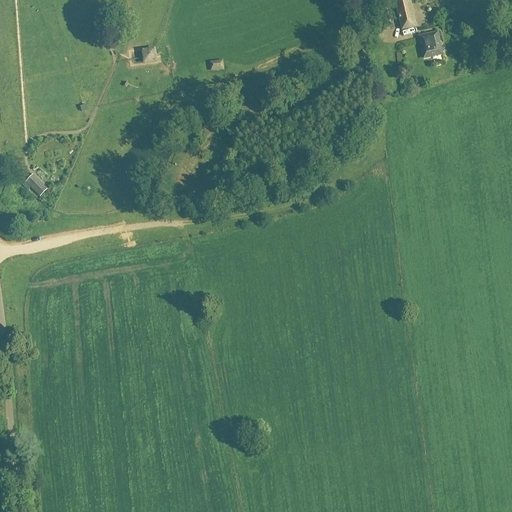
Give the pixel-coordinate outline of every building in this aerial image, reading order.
[(410,1),(396,5),(402,30),(416,27),(410,1)] [(367,32),(368,38),(379,36),(378,30),(371,11),(359,15),(365,32),(367,32)] [(419,37),(424,59),(442,55),(437,33),(419,37)] [(142,58),(142,62),(156,60),(155,50),(155,48),(155,47),(140,49),(142,58)] [(223,61),(209,62),(210,72),(224,70),(223,61)] [(32,174),(24,182),(39,197),(47,189),(32,174)] [(52,243),(53,248),(72,246),(71,240),(52,243)]
